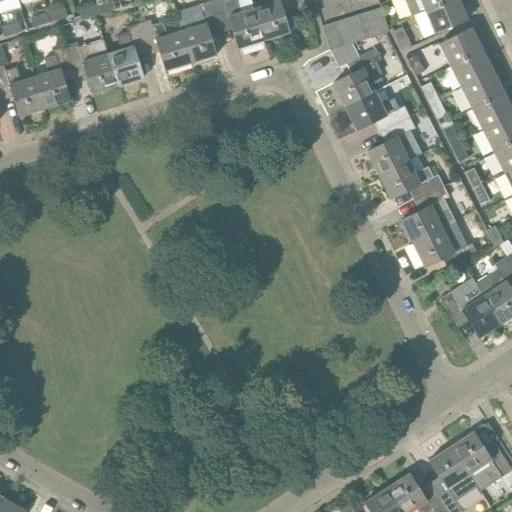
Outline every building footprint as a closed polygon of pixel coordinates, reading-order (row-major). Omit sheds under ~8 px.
[(238,50),(263,42),(250,0),(241,0),(237,1),(236,0),(235,0),(224,3),(222,0),(218,0),(212,2),(219,26),(230,23),(238,50)] [(250,0),(263,42),(288,34),(280,7),(302,0),(301,0),(265,0),(267,5),(254,9),(251,0),(250,0)] [(419,0),(425,13),(455,0),(419,0)] [(455,0),(425,13),(434,35),(467,22),(458,0),(455,0)] [(98,16),(115,11),(112,1),(95,6),(98,16)] [(177,21),(191,64),(215,57),(207,30),(219,26),(212,2),(200,6),(202,10),(190,14),(191,16),(177,21)] [(81,21),(98,16),(95,6),(78,12),(81,21)] [(50,24),(67,19),(64,9),(47,14),(50,24)] [(377,37),(388,33),(381,9),(370,12),(377,37)] [(365,40),(377,37),(370,12),(358,16),(365,40)] [(165,72),(191,64),(177,21),(164,25),(163,22),(151,26),(150,22),(146,23),(143,13),(136,15),(139,25),(138,25),(145,49),(157,45),(165,72)] [(33,29),(50,24),(47,14),(30,19),(33,29)] [(353,44),(365,40),(358,16),(346,20),(353,44)] [(351,45),(353,44),(346,20),(335,23),(342,48),(351,45)] [(329,52),(342,48),(335,23),(322,27),(329,52)] [(4,38),(21,33),(18,24),(1,29),(4,38)] [(107,55),(117,87),(142,80),(134,52),(145,49),(138,25),(126,29),(128,34),(117,37),(120,51),(107,55)] [(401,49),(410,45),(402,28),(393,33),(401,49)] [(449,67),(481,51),(470,29),(438,45),(449,67)] [(117,87),(107,55),(103,42),(78,50),(76,44),(65,48),(72,71),(83,68),(92,95),(117,87)] [(342,48),(329,52),(338,69),(347,65),(346,64),(353,61),(358,58),(351,45),(342,48)] [(34,78),(44,110),(69,102),(60,75),(72,71),(65,48),(53,52),(55,57),(44,60),(48,73),(34,78)] [(344,108),(374,93),(368,80),(381,74),(375,63),(380,61),(375,50),(358,58),(353,61),(358,72),(333,84),(344,108)] [(460,89),(492,73),(481,51),(449,67),(460,89)] [(416,77),(424,73),(416,56),(407,61),(416,77)] [(19,118),(44,110),(34,78),(20,82),(16,69),(5,72),(3,67),(0,67),(0,93),(10,91),(19,118)] [(471,110),(503,94),(492,73),(460,89),(471,110)] [(429,104),(438,100),(430,84),(421,88),(429,104)] [(387,130),(409,119),(404,108),(399,110),(394,100),(381,106),(374,93),(344,108),(356,132),(381,119),(387,130)] [(482,132),(511,116),(511,112),(503,94),(471,110),(482,132)] [(437,121),(446,116),(438,100),(429,104),(437,121)] [(493,153),(511,143),(511,116),(482,132),(493,153)] [(378,177),(408,162),(402,149),(415,143),(409,132),(414,130),(409,119),(387,130),(392,141),(367,153),(378,177)] [(451,148),(460,143),(451,127),(442,131),(451,148)] [(459,164),(468,159),(460,143),(451,148),(459,164)] [(504,175),(511,170),(511,143),(493,153),(504,175)] [(421,199),(443,187),(437,177),(432,179),(427,169),(415,175),(408,162),(378,177),(390,201),(415,188),(421,199)] [(472,191),(481,186),(473,170),(464,174),(472,191)] [(480,207),(489,202),(481,186),(472,191),(480,207)] [(412,246),(443,231),(436,217),(448,211),(443,200),(448,198),(443,187),(421,199),(426,210),(401,222),(412,246)] [(493,248),(502,244),(494,228),(485,232),(493,248)] [(449,257),(455,268),(477,256),(471,245),(466,248),(461,238),(449,244),(443,231),(412,246),(424,270),(449,257)] [(483,297),(501,325),(511,317),(511,293),(508,287),(511,283),(511,271),(504,259),(494,266),(497,271),(487,277),(494,289),(483,297)] [(479,339),(501,325),(483,297),(470,305),(463,293),(453,299),(450,294),(439,301),(453,322),(463,315),(479,339)] [(450,447),(469,477),(481,469),(489,480),(498,474),(501,478),(511,472),(498,450),(487,457),(472,433),(450,447)] [(433,492),(446,511),(448,511),(467,500),(457,484),(469,477),(450,447),(428,461),(443,485),(433,492)] [(446,511),(433,492),(423,498),(408,474),(386,488),(400,511),(414,511),(417,510),(417,511),(446,511)] [(369,511),(400,511),(386,488),(363,503),(369,511)] [(24,511),(26,511),(3,498),(0,503),(0,511),(24,511)]
